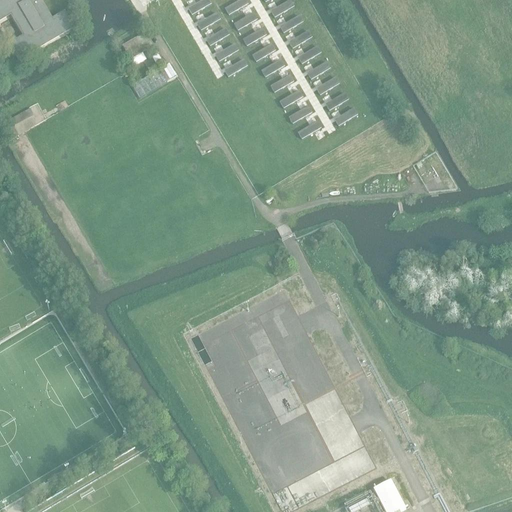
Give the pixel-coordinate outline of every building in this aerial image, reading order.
[(0,20),(12,14),(26,38),(13,46),(21,58),(72,28),(65,15),(52,23),(38,0),(5,0),(0,3),(0,20)] [(208,0),(205,0),(188,10),(192,16),(211,5),(208,0)] [(244,0),(242,0),(225,10),(229,16),(248,5),(244,0)] [(290,2),(271,13),(275,19),(294,8),(290,2)] [(216,15),(197,26),(201,32),(220,21),(216,15)] [(253,15),(234,26),(238,32),(257,21),(253,15)] [(299,17),(280,28),(284,35),(303,24),(299,17)] [(226,30),(207,41),(210,47),(229,36),(226,30)] [(263,30),(243,41),(247,47),(266,37),(263,30)] [(308,33),(289,44),(293,50),(312,39),(308,33)] [(131,60),(153,47),(145,35),(123,48),(131,60)] [(235,46),(216,57),(219,63),(238,52),(235,46)] [(272,46),(253,57),(256,63),(275,52),(272,46)] [(317,48),(298,60),(302,66),(321,54),(317,48)] [(244,61),(225,72),(228,79),(247,67),(244,61)] [(281,61),(262,72),(265,79),(284,68),(281,61)] [(326,64),(307,75),(311,81),(330,70),(326,64)] [(170,65),(132,87),(139,99),(177,77),(170,65)] [(290,77),(271,88),(274,94),(294,83),(290,77)] [(336,79),(317,91),(320,97),(339,85),(336,79)] [(299,92),(280,103),(284,110),(303,99),(299,92)] [(345,95),(326,106),(329,112),(348,101),(345,95)] [(308,108),(289,119),(293,125),(312,114),(308,108)] [(0,126),(0,127),(9,143),(35,127),(30,110),(0,126)] [(354,110),(335,121),(339,128),(358,116),(354,110)] [(317,123),(298,135),(302,141),(321,129),(317,123)] [(391,482),(374,491),(384,511),(402,511),(406,510),(391,482)] [(369,511),(365,503),(346,511),(369,511)]
